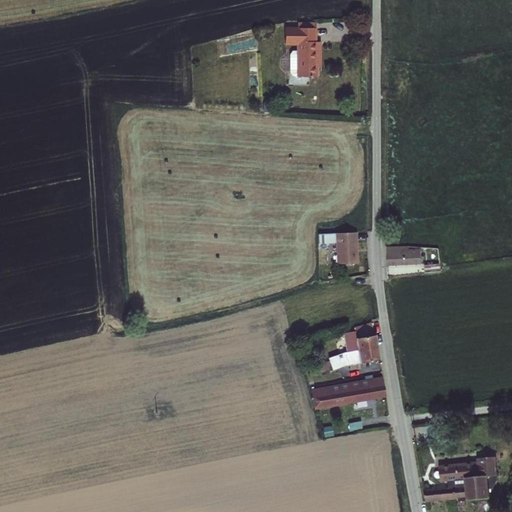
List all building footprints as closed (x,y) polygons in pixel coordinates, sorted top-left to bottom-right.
[(318,24),(293,23),(291,83),(321,84),(321,64),(323,64),(324,39),(317,39),(318,24)] [(353,262),(351,232),(317,234),(318,247),(331,246),(332,263),(353,262)] [(402,247),(387,247),(388,262),(417,261),(417,251),(402,252),(402,247)] [(338,352),(339,354),(376,351),(372,329),(350,330),(352,346),(340,347),(338,352)] [(339,354),(314,356),(316,370),(379,364),(376,351),(339,354)] [(381,379),(309,388),(315,409),(385,399),(381,379)] [(417,440),(435,440),(435,426),(416,426),(417,440)] [(489,473),(486,457),(475,464),(435,471),(437,482),(454,479),(456,486),(426,491),(428,501),(467,494),(468,497),(485,494),(482,477),(489,473)]
